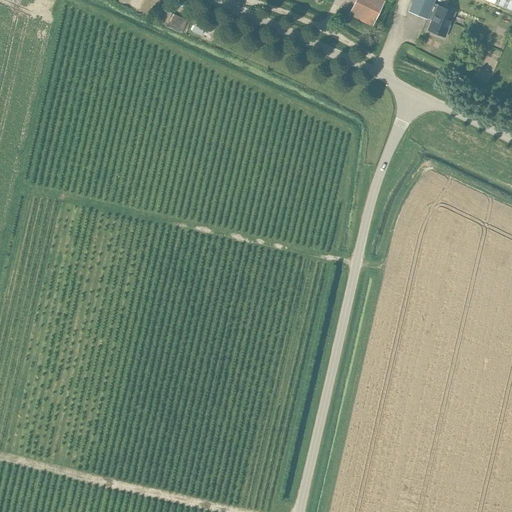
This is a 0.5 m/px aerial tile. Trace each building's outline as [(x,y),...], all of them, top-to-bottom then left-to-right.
[(371,26),(383,0),(356,0),(349,16),(371,26)] [(412,0),(408,12),(426,19),(431,21),(426,31),(444,38),(455,12),(437,5),(433,3),(434,0),(412,0)] [(511,0),(483,0),(511,11),(511,0)] [(173,8),(158,2),(153,12),(164,17),(161,24),(181,33),(183,29),(187,21),(170,13),(173,8)] [(195,23),(191,32),(201,36),(204,27),(195,23)]
